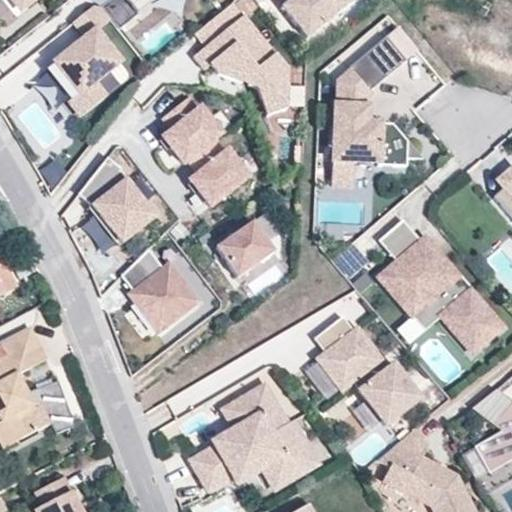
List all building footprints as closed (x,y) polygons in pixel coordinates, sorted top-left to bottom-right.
[(133,14),(122,0),(106,0),(97,7),(107,20),(114,29),(133,14)] [(122,0),(133,14),(150,0),(122,0)] [(351,0),(286,0),(278,7),(303,39),(351,0)] [(287,72),(232,5),(194,36),(205,48),(193,58),(204,72),(210,67),(217,75),(240,84),(244,82),(247,87),(257,90),(266,118),(285,111),(287,72)] [(90,83),(116,62),(92,32),(107,20),(97,7),(90,6),(68,24),(81,39),(51,63),(75,94),(68,100),(65,102),(78,117),(102,98),(90,83)] [(418,159),(389,125),(364,124),(365,92),(402,61),(382,38),(345,69),(348,71),(335,82),(334,106),(331,106),(329,161),(350,162),(375,163),(375,165),(402,167),(402,159),(418,159)] [(75,94),(51,63),(49,65),(43,69),(68,100),(75,94)] [(185,96),(160,116),(170,128),(160,136),(180,162),(185,158),(211,138),(218,132),(197,106),(194,109),(185,96)] [(187,178),(207,204),(245,174),(224,148),(221,151),(211,138),(185,158),(196,171),(187,178)] [(154,218),(117,171),(119,169),(105,158),(76,195),(89,205),(120,244),(154,218)] [(349,190),(350,162),(329,161),(328,189),(349,190)] [(511,169),(510,168),(495,181),(501,187),(490,197),(511,221),(511,169)] [(271,250),(250,220),(213,246),(234,276),(271,250)] [(499,327),(422,237),(418,241),(400,220),(376,240),(394,261),(375,277),(408,316),(434,295),(446,308),(437,316),(469,353),(499,327)] [(350,244),(329,261),(344,279),(365,261),(350,244)] [(199,303),(169,265),(162,270),(148,251),(121,277),(132,293),(128,296),(158,334),(199,303)] [(0,292),(16,284),(0,254),(0,292)] [(437,316),(446,308),(434,295),(408,316),(420,330),(437,316)] [(417,397),(390,364),(387,367),(380,358),(378,359),(354,328),(351,331),(340,316),(311,338),(323,352),(315,358),(339,389),(352,379),(359,388),(357,390),(383,424),(417,397)] [(45,358),(29,327),(7,338),(23,370),(45,358)] [(25,391),(15,374),(23,370),(7,338),(0,341),(0,419),(0,420),(4,417),(16,440),(49,422),(55,432),(74,424),(56,379),(25,391)] [(195,475),(277,427),(268,411),(271,400),(262,384),(228,404),(239,424),(232,428),(234,432),(187,460),(195,475)] [(493,427),(511,403),(494,389),(470,409),(493,427)] [(284,423),(271,400),(268,411),(277,427),(284,423)] [(474,449),(488,474),(489,475),(511,461),(511,403),(493,427),(501,433),(474,449)] [(16,440),(4,417),(0,420),(0,419),(0,441),(3,447),(16,440)] [(302,441),(289,420),(284,423),(297,444),(302,441)] [(284,423),(277,427),(195,475),(204,490),(230,475),(233,482),(250,472),(247,467),(255,462),(265,465),(276,483),(299,469),(301,472),(315,463),(302,441),(297,444),(284,423)] [(473,511),(456,478),(421,459),(427,448),(412,432),(377,462),(389,469),(383,482),(431,508),(432,511),(473,511)] [(488,474),(474,449),(461,456),(475,481),(488,474)] [(81,511),(78,504),(63,475),(34,490),(42,504),(33,509),(34,511),(81,511)] [(88,511),(83,501),(78,504),(81,511),(88,511)]
